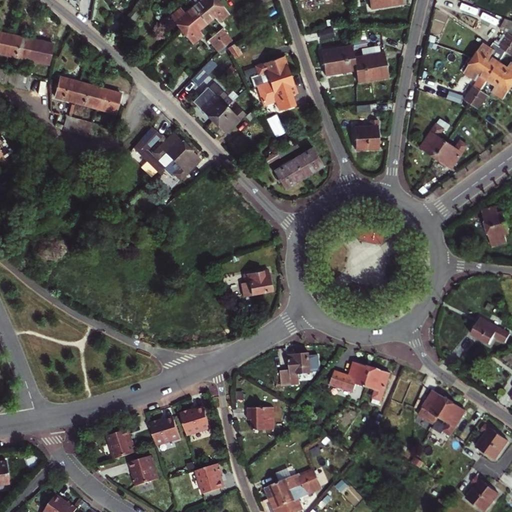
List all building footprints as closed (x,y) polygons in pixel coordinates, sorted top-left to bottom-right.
[(188,0),(194,7),(199,15),(219,0),(218,0),(188,0)] [(219,0),(199,15),(206,24),(215,17),(219,23),(230,14),(225,8),(219,0)] [(370,0),(372,9),(404,4),(402,0),(370,0)] [(194,7),(186,14),(182,8),(172,17),(175,21),(181,29),(199,15),(194,7)] [(199,30),(206,24),(199,15),(181,29),(189,38),(193,43),(203,35),(199,30)] [(143,20),(139,16),(125,29),(130,34),(143,20)] [(331,29),(318,33),(321,41),(333,37),(331,29)] [(227,36),(222,30),(215,36),(220,42),(227,36)] [(0,53),(49,65),(53,44),(42,41),(23,37),(0,31),(0,53)] [(501,41),(498,39),(495,42),(501,46),(510,33),(507,32),(501,41)] [(502,63),(510,51),(511,48),(511,35),(510,33),(501,46),(495,42),(492,48),(486,44),(482,50),(476,58),(496,71),(502,63)] [(215,36),(209,41),(214,46),(220,42),(215,36)] [(220,42),(214,46),(218,53),(219,52),(232,42),(227,36),(220,42)] [(369,50),(368,43),(355,45),(355,52),(369,50)] [(236,44),(228,48),(235,59),(243,55),(236,44)] [(324,65),(326,76),(349,72),(347,61),(355,60),(353,46),(322,51),(324,65)] [(347,61),(349,72),(352,89),(390,83),(388,68),(386,55),(355,60),(347,61)] [(258,88),(270,83),(291,75),(286,61),(285,58),(285,57),(255,68),(258,76),(251,79),(255,89),(258,88)] [(482,74),(490,80),(496,71),(476,58),(472,66),(467,72),(478,79),(482,74)] [(511,64),(509,68),(502,63),(496,71),(511,81),(511,64)] [(0,87),(28,94),(32,78),(1,71),(0,70),(0,87)] [(210,76),(202,70),(193,80),(200,87),(210,76)] [(490,80),(498,84),(494,90),(502,95),(506,98),(511,88),(511,81),(496,71),(490,80)] [(293,96),(298,94),(296,90),(291,75),(270,83),(258,88),(264,106),(277,102),(280,112),(296,106),(293,96)] [(60,83),(58,92),(57,98),(117,114),(122,93),(113,90),(90,84),(71,79),(62,77),(60,83)] [(211,89),(196,104),(203,111),(215,122),(230,107),(235,102),(236,101),(217,84),(212,90),(211,89)] [(466,98),(474,103),(482,91),(473,86),(466,98)] [(482,108),(489,96),(482,91),(474,103),(482,108)] [(462,96),(458,103),(463,106),(470,110),(474,103),(466,98),(462,96)] [(374,110),(372,102),(359,105),(360,112),(374,110)] [(469,110),(480,117),(484,109),(482,108),(474,103),(470,110),(469,110)] [(240,108),(236,113),(230,107),(215,122),(223,130),(228,136),(248,116),(240,108)] [(254,123),(261,117),(257,111),(249,118),(254,123)] [(93,141),(97,126),(67,118),(63,133),(93,141)] [(371,120),(371,126),(355,127),(356,149),(379,148),(379,136),(378,120),(371,120)] [(437,126),(445,131),(447,132),(451,126),(441,120),(437,126)] [(422,149),(437,158),(448,142),(440,138),(445,131),(437,126),(426,143),(422,149)] [(175,163),(189,148),(180,138),(176,134),(155,154),(161,160),(159,162),(149,151),(163,137),(154,128),(134,148),(160,174),(166,170),(175,163)] [(458,138),(460,140),(468,145),(471,140),(461,133),(458,138)] [(0,135),(0,150),(1,153),(5,151),(8,148),(9,148),(0,135)] [(306,141),(302,135),(291,143),(295,148),(306,141)] [(448,142),(437,158),(453,168),(457,162),(468,145),(460,140),(456,148),(448,142)] [(295,148),(291,143),(272,156),(276,162),(295,148)] [(308,146),(272,173),(277,181),(285,191),(321,164),(315,156),(308,146)] [(0,161),(0,166),(9,160),(14,157),(8,148),(5,151),(7,154),(0,161)] [(196,154),(189,148),(175,163),(166,170),(174,177),(176,175),(183,181),(203,161),(196,154)] [(272,156),(262,163),(266,169),(276,162),(272,156)] [(505,213),(500,215),(498,208),(483,212),(488,229),(508,223),(505,213)] [(502,244),(508,243),(506,235),(511,233),(508,223),(488,229),(493,247),(502,244)] [(247,284),(250,283),(252,295),(273,290),(270,279),(269,271),(245,275),(247,284)] [(243,299),(253,297),(252,295),(250,283),(247,284),(241,285),(243,299)] [(496,337),(507,343),(511,336),(482,319),(473,335),(482,340),(491,345),(496,337)] [(308,356),(308,353),(300,354),(288,355),(290,370),(280,371),(281,386),(298,384),(298,374),(309,373),(309,372),(316,371),(318,369),(317,355),(308,356)] [(355,363),(351,377),(337,374),(333,386),(355,393),(358,385),(367,388),(373,368),(361,365),(355,363)] [(383,401),(391,373),(381,370),(373,368),(367,388),(377,391),(375,398),(383,401)] [(407,381),(400,379),(392,400),(403,404),(403,403),(415,408),(424,385),(416,381),(408,378),(407,381)] [(436,425),(440,418),(451,400),(435,390),(420,414),(436,425)] [(446,430),(453,435),(468,410),(459,405),(451,400),(440,418),(436,425),(434,428),(444,434),(446,430)] [(246,415),(246,421),(250,421),(250,431),(272,431),(272,408),(246,408),(246,415)] [(180,416),(184,429),(187,438),(210,431),(204,409),(196,412),(191,413),(191,412),(180,416)] [(377,413),(370,428),(375,431),(383,416),(377,413)] [(161,423),(150,426),(156,448),(157,449),(180,441),(173,420),(165,422),(161,424),(161,423)] [(482,431),(487,435),(478,447),(496,460),(509,441),(499,434),(486,425),(482,431)] [(117,434),(105,438),(112,462),(135,455),(131,442),(130,442),(127,431),(117,434)] [(149,458),(127,465),(130,472),(131,477),(130,478),(133,489),(156,482),(149,458)] [(219,465),(196,472),(204,498),(225,489),(223,481),(221,477),(222,476),(219,465)] [(286,469),(280,472),(283,481),(290,478),(286,469)] [(317,479),(314,470),(310,472),(302,475),(298,477),(301,485),(317,479)] [(470,499),(486,511),(487,511),(501,493),(488,483),(479,476),(480,475),(474,470),(465,482),(476,490),(470,499)] [(268,487),(264,489),(266,494),(268,499),(296,487),(293,479),(292,477),(278,484),(277,481),(267,485),(268,487)] [(293,479),(296,487),(301,485),(298,477),(293,479)] [(301,485),(296,487),(268,499),(273,511),(298,511),(301,511),(296,499),(311,492),(311,490),(321,486),(317,479),(301,485)] [(53,491),(38,511),(68,511),(73,505),(65,499),(64,500),(59,496),(53,491)]
